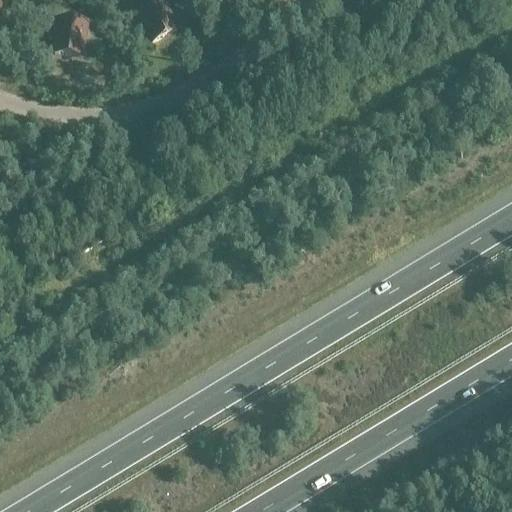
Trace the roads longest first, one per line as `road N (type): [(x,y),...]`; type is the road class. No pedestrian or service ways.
road 1 (motorway): [(511,218),(27,511)]
road 2 (unclassified): [(0,101),(76,117),(149,107),(223,70),(321,0)]
road 3 (motorway): [(268,511),(511,364)]
